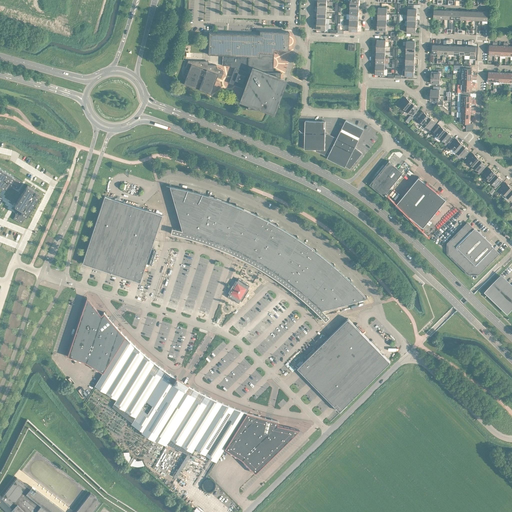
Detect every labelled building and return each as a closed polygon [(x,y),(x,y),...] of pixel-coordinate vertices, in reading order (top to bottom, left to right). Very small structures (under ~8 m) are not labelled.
[(223,55),(222,65),(230,66),(235,67),(229,83),(243,88),(239,99),(248,103),(248,108),(247,108),(247,109),(269,110),(271,110),(272,105),(279,106),(279,96),(280,96),(283,88),(284,86),(280,85),(280,72),(271,72),(272,53),(274,53),(274,50),(288,50),(289,32),(259,30),(259,34),(209,32),(208,54),(223,55)] [(183,83),(210,94),(217,76),(221,78),(223,71),(216,68),(216,65),(208,64),(208,61),(188,60),(185,67),(189,69),(183,83)] [(431,71),(431,77),(440,78),(440,72),(442,72),(442,69),(436,69),(436,72),(431,71)] [(440,78),(431,77),(431,83),(433,83),(433,85),(439,86),(440,78)] [(439,95),(430,95),(430,101),(437,101),(437,104),(443,104),(443,101),(439,101),(439,95)] [(401,106),(406,110),(412,102),(411,102),(412,101),(410,99),(409,100),(407,98),(404,102),(402,100),(398,105),(400,107),(401,106)] [(412,102),(406,110),(413,115),(415,112),(416,112),(413,110),(416,106),(412,102)] [(420,121),(423,123),(429,116),(428,116),(429,115),(427,113),(426,114),(424,112),(421,116),(419,114),(414,120),(417,123),(420,122),(420,121)] [(429,116),(423,123),(426,126),(425,127),(425,129),(428,132),(430,129),(433,126),(430,124),(433,120),(432,118),(430,116),(429,117),(429,116)] [(470,117),(460,117),(460,123),(467,123),(466,131),(471,130),(473,128),(473,123),(469,123),(470,117)] [(347,166),(350,169),(362,153),(355,147),(364,129),(346,120),(337,138),(327,133),(325,133),(325,121),(305,120),(305,132),(302,132),(302,145),(306,147),(310,148),(314,150),(319,152),(323,154),(324,154),(328,156),(332,158),(336,160),(339,162),(343,164),(347,166)] [(435,134),(440,137),(446,130),(441,126),(438,130),(436,128),(432,133),(434,135),(435,134)] [(446,130),(440,137),(444,141),(443,143),(445,145),(450,140),(447,138),(450,134),(446,130)] [(450,146),(457,152),(463,144),(462,144),(463,143),(461,142),(460,142),(458,141),(455,144),(453,142),(450,146)] [(463,144),(457,152),(464,157),(467,154),(464,152),(467,148),(463,144)] [(469,162),(473,166),(479,159),(475,155),(472,159),(470,157),(465,162),(467,164),(469,162)] [(479,159),(473,166),(478,170),(476,172),(479,174),(483,169),(481,167),(484,163),(479,159)] [(383,169),(371,183),(371,184),(383,194),(384,194),(390,186),(391,186),(403,172),(389,161),(382,169),(383,169)] [(0,185),(3,188),(6,190),(6,189),(7,189),(7,188),(8,188),(9,188),(9,187),(10,187),(11,187),(12,187),(13,187),(14,187),(14,188),(15,188),(17,189),(22,181),(14,176),(0,167),(0,185)] [(485,177),(490,181),(496,174),(491,170),(488,173),(486,171),(482,176),(484,178),(485,177)] [(496,174),(490,181),(494,185),(493,186),(495,188),(499,183),(497,181),(500,178),(496,174)] [(399,201),(396,204),(410,217),(423,227),(446,199),(432,188),(427,184),(419,177),(401,198),(402,198),(400,201),(398,200),(397,200),(399,201)] [(15,215),(13,218),(21,223),(25,217),(26,217),(39,195),(37,194),(38,191),(27,184),(13,208),(13,209),(14,210),(15,212),(15,214),(15,215)] [(194,235),(195,235),(207,195),(200,193),(193,191),(194,189),(192,189),(191,191),(185,189),(177,188),(171,186),(171,184),(169,184),(169,186),(172,197),(176,211),(182,230),(181,231),(182,231),(182,230),(185,231),(185,232),(186,231),(188,232),(188,233),(189,233),(189,232),(191,233),(191,234),(192,234),(192,233),(195,234),(194,235)] [(504,198),(511,188),(508,184),(505,188),(502,186),(498,191),(500,193),(502,192),(506,195),(504,198)] [(207,239),(208,239),(221,200),(215,198),(216,196),(214,195),(213,197),(207,195),(195,235),(195,234),(198,235),(198,236),(199,235),(201,236),(201,237),(202,237),(202,236),(204,237),(204,238),(205,238),(205,237),(207,238),(207,239)] [(104,196),(82,263),(140,282),(146,262),(149,263),(151,256),(153,249),(151,248),(162,215),(107,196),(104,196)] [(220,244),(236,204),(236,203),(235,205),(229,203),(221,200),(208,239),(208,238),(211,239),(210,240),(211,240),(214,241),(217,242),(217,243),(218,242),(220,243),(220,244)] [(232,249),(233,249),(250,212),(243,208),(236,206),(237,204),(236,204),(220,244),(221,243),(223,244),(223,245),(224,245),(226,246),(227,247),(227,246),(229,247),(229,248),(230,248),(230,247),(232,248),(232,249)] [(244,255),(245,255),(264,218),(257,215),(258,213),(257,213),(256,214),(250,212),(233,249),(236,250),(235,250),(236,251),(236,250),(239,251),(238,252),(239,252),(242,253),(241,253),(242,254),(242,253),(245,254),(244,255)] [(256,261),(257,261),(278,224),(277,223),(276,225),(270,222),(264,218),(245,255),(248,256),(247,256),(248,257),(248,256),(251,257),(250,258),(251,258),(254,259),(253,260),(254,260),(254,259),(257,261),(256,261)] [(268,268),(290,233),(284,229),(278,226),(279,224),(278,224),(257,261),(257,262),(257,261),(259,262),(259,263),(260,263),(262,264),(262,265),(263,265),(263,264),(265,266),(266,267),(266,266),(268,268)] [(468,225),(448,244),(448,252),(469,273),(477,273),(497,253),(492,248),(493,247),(474,228),(473,230),(468,225)] [(279,276),(303,242),(297,238),(298,236),(297,235),(296,237),(290,233),(268,268),(268,269),(269,268),(271,269),(271,270),(272,270),(274,271),(273,272),(274,272),(277,273),(276,274),(277,274),(277,273),(279,275),(279,276)] [(290,283),(290,284),(316,249),(315,250),(309,246),(303,242),(279,276),(280,276),(280,275),(282,277),(282,278),(283,277),(285,279),(285,280),(286,279),(288,281),(287,281),(288,282),(288,281),(290,283)] [(300,292),(301,292),(327,260),(321,255),(316,251),(317,250),(316,249),(290,284),(291,284),(291,283),(293,285),(293,286),(294,285),(296,287),(295,288),(296,288),(296,287),(298,289),(298,290),(299,290),(301,291),(300,292)] [(311,301),(339,270),(334,266),(335,264),(334,263),(332,265),(327,260),(301,292),(302,292),(304,293),(303,294),(304,294),(306,296),(306,297),(307,296),(309,298),(308,298),(309,299),(309,298),(311,300),(311,301)] [(339,270),(311,301),(312,301),(314,302),(313,303),(314,303),(316,305),(316,306),(317,305),(319,307),(318,308),(319,308),(321,309),(320,310),(321,310),(322,310),(321,310),(355,301),(365,298),(366,298),(368,297),(367,296),(365,297),(360,292),(355,286),(350,281),(352,280),(351,279),(349,280),(344,275),(339,270)] [(508,312),(511,308),(511,287),(500,276),(486,291),(508,312)] [(234,284),(234,283),(228,292),(229,293),(227,296),(231,299),(232,298),(232,299),(233,300),(233,299),(235,300),(234,300),(236,301),(237,301),(237,302),(238,303),(240,300),(241,301),(247,292),(246,291),(248,289),(249,289),(247,288),(249,285),(245,283),(242,281),(239,278),(237,281),(235,280),(235,281),(234,284)] [(86,362),(103,372),(125,336),(121,331),(116,327),(112,322),(104,312),(103,312),(101,315),(87,297),(67,356),(86,362)] [(390,362),(389,360),(358,328),(348,318),(316,350),(297,368),(340,411),(390,362)] [(221,453),(224,448),(247,412),(241,410),(235,408),(229,405),(223,403),(217,400),(211,398),(210,397),(210,398),(206,404),(184,391),(185,389),(184,390),(184,389),(183,390),(179,387),(178,386),(173,383),(173,382),(172,383),(150,369),(154,363),(155,363),(149,358),(144,354),(139,349),(134,345),(130,341),(125,336),(103,372),(99,377),(94,386),(116,399),(113,404),(135,417),(133,420),(144,427),(143,428),(156,436),(157,435),(168,442),(170,439),(192,452),(194,448),(216,462),(221,453)] [(247,412),(224,448),(241,459),(255,473),(299,430),(277,425),(278,421),(272,419),(266,418),(259,416),(247,412)] [(91,511),(100,501),(96,498),(97,497),(90,492),(75,511),(62,511),(32,489),(30,487),(25,483),(19,479),(16,477),(1,497),(8,504),(12,507),(12,508),(14,509),(14,510),(16,511),(91,511)]
